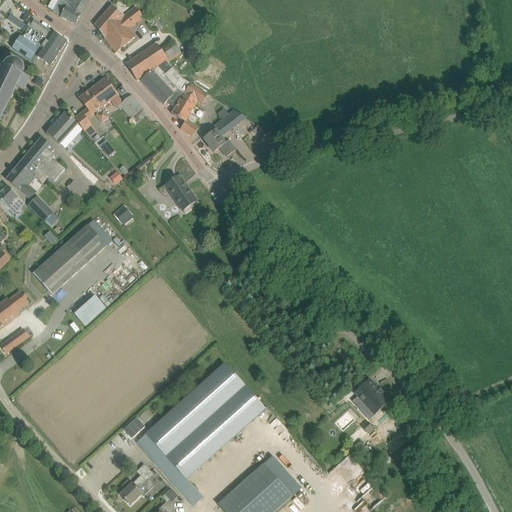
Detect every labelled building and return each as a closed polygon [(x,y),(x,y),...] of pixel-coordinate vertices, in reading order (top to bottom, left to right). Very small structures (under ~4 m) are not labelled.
[(61,17),(76,26),(82,15),(81,15),(84,11),(62,0),(60,0),(54,12),(62,16),(61,17)] [(62,0),(84,11),(89,0),(70,0),(69,2),(66,0),(62,0)] [(124,17),(113,6),(95,26),(116,53),(136,35),(130,28),(133,26),(144,17),(136,7),(124,17)] [(7,20),(20,29),(23,24),(11,15),(7,20)] [(12,49),(35,63),(38,58),(51,66),(67,41),(34,21),(33,20),(22,38),(20,37),(22,39),(14,50),(12,49)] [(137,81),(140,79),(152,71),(167,62),(168,61),(161,50),(157,45),(127,65),(126,65),(137,81)] [(177,46),(165,53),(170,61),(182,54),(177,46)] [(201,80),(214,88),(227,64),(212,56),(201,73),(204,75),(201,80)] [(17,87),(24,91),(30,79),(23,75),(24,72),(24,70),(25,70),(25,68),(23,69),(23,67),(22,66),(17,63),(11,63),(11,61),(10,62),(10,63),(9,64),(7,65),(0,61),(0,124),(1,123),(0,122),(0,120),(1,120),(4,121),(8,114),(4,112),(17,87)] [(174,106),(177,107),(181,100),(194,109),(197,103),(202,106),(209,96),(191,85),(183,80),(172,68),(167,62),(152,71),(141,81),(164,105),(168,102),(170,104),(173,106),(174,106)] [(106,79),(90,91),(102,108),(103,108),(111,102),(117,109),(119,107),(121,110),(123,109),(134,124),(147,114),(138,103),(132,96),(123,103),(118,96),(119,96),(106,79)] [(79,99),(87,110),(92,116),(96,113),(98,115),(96,116),(102,123),(109,118),(103,108),(102,108),(90,91),(79,99)] [(181,130),(192,138),(198,129),(193,125),(197,119),(190,114),(194,109),(181,100),(177,107),(172,115),(186,123),(181,130)] [(218,115),(223,121),(226,118),(230,116),(225,109),(218,115)] [(79,125),(66,113),(47,133),(60,146),(61,146),(78,126),(79,125)] [(75,119),(81,127),(85,131),(85,132),(92,126),(93,126),(89,121),(87,119),(82,113),(75,119)] [(216,132),(205,140),(214,153),(220,148),(227,157),(236,150),(230,142),(226,144),(221,137),(233,129),(226,118),(223,121),(214,128),(217,132),(216,132)] [(42,139),(20,165),(29,173),(30,171),(34,175),(33,177),(35,179),(36,178),(42,183),(47,176),(55,182),(65,169),(53,159),(55,157),(52,154),(55,151),(42,139)] [(105,157),(114,153),(109,140),(100,143),(105,157)] [(20,165),(7,180),(20,191),(20,192),(30,200),(37,192),(30,186),(35,179),(33,177),(34,175),(30,171),(29,173),(20,165)] [(119,170),(125,176),(129,173),(124,166),(119,170)] [(117,173),(111,178),(116,185),(122,179),(117,173)] [(178,178),(165,187),(182,212),(197,202),(187,187),(185,188),(178,178)] [(24,203),(6,185),(6,186),(5,187),(4,188),(3,189),(2,189),(1,190),(2,190),(0,192),(0,191),(0,207),(9,217),(10,216),(9,216),(22,202),(23,203),(24,203)] [(38,196),(29,205),(45,223),(55,213),(38,196)] [(122,222),(130,215),(125,209),(117,216),(122,222)] [(33,273),(52,296),(108,247),(88,225),(33,273)] [(44,235),(52,244),(58,240),(51,230),(44,235)] [(0,270),(11,260),(2,250),(0,252),(0,270)] [(8,300),(0,305),(0,327),(18,314),(17,312),(29,303),(21,291),(8,300)] [(73,314),(85,327),(106,307),(93,295),(73,314)] [(24,330),(9,341),(1,346),(6,354),(30,337),(24,330)] [(161,423),(203,468),(267,411),(226,366),(161,423)] [(390,402),(370,380),(356,394),(376,416),(390,402)] [(140,417),(146,423),(154,417),(148,410),(140,417)] [(124,430),(132,439),(146,427),(138,418),(124,430)] [(362,439),(368,434),(374,429),(369,424),(368,422),(356,432),(362,439)] [(161,423),(137,443),(194,507),(204,499),(188,481),(203,468),(161,423)] [(224,511),(275,511),(293,497),(264,465),(229,496),(218,505),(224,511)] [(126,490),(121,496),(131,506),(142,495),(144,497),(155,486),(149,478),(146,481),(141,475),(132,484),(128,480),(122,486),(126,490)] [(170,500),(172,502),(179,496),(172,489),(165,494),(165,495),(170,500)] [(175,511),(167,503),(158,511),(175,511)]
